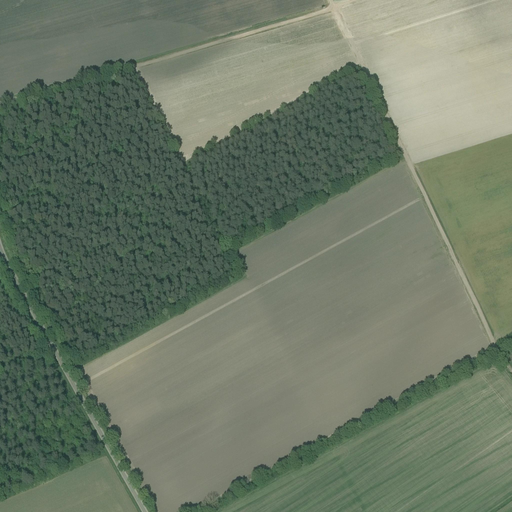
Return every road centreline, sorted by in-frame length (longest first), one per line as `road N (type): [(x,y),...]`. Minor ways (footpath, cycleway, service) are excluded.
road 1 (track): [(333,7),(511,370)]
road 2 (track): [(333,7),(0,102)]
road 3 (unclassified): [(145,511),(0,246)]
